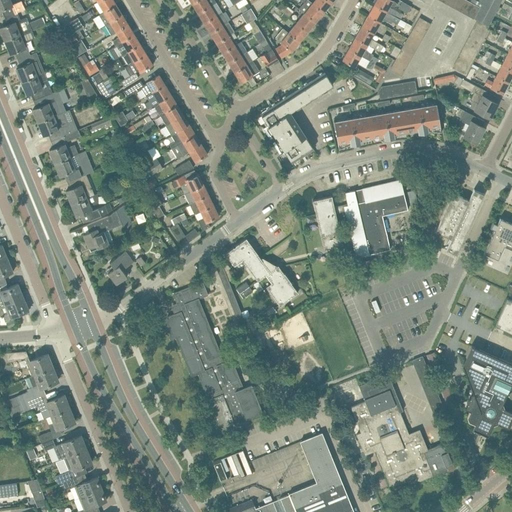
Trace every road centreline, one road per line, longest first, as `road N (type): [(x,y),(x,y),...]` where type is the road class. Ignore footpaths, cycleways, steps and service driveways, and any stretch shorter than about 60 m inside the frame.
road 1 (tertiary): [(90,320),(0,108)]
road 2 (unknown): [(444,300),(366,330),(357,294),(408,270),(459,267)]
road 3 (residential): [(484,170),(430,151),(392,151),(323,167),(282,188)]
road 4 (tertiary): [(74,326),(175,511)]
road 5 (tertiary): [(185,505),(125,404),(90,320)]
road 6 (tertiary): [(0,132),(74,326)]
road 7 (residential): [(57,332),(127,511)]
road 8 (unknown): [(247,442),(322,416),(364,511)]
road 9 (residential): [(90,320),(239,221)]
road 10 (unclassified): [(220,146),(129,0)]
road 11 (unclassified): [(236,112),(314,61),(353,0)]
road 12 (residential): [(0,192),(57,332)]
road 13 (unclassified): [(236,112),(164,0)]
